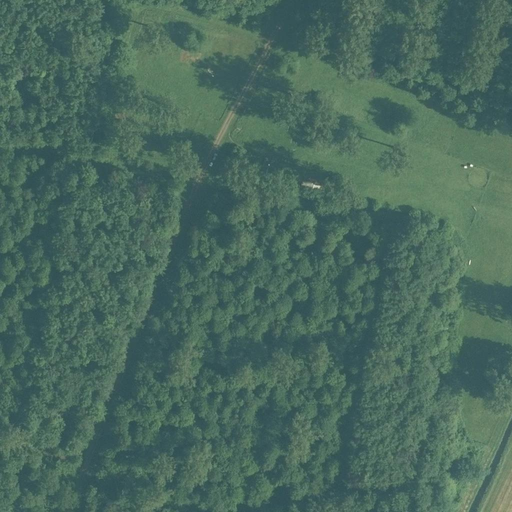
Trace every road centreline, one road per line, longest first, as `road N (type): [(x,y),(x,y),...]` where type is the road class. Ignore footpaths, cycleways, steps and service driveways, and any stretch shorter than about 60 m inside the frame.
road 1 (track): [(67,511),(192,194),(292,0)]
road 2 (track): [(400,474),(199,511),(0,432)]
road 3 (track): [(511,134),(258,33),(123,0)]
road 4 (track): [(204,167),(0,128)]
road 5 (track): [(198,181),(0,142)]
road 6 (track): [(459,511),(511,393)]
